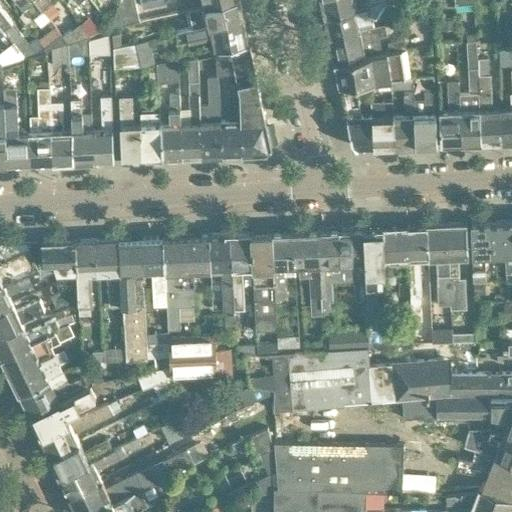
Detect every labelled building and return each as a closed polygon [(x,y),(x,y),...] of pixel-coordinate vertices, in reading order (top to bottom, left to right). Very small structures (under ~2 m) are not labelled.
[(0,0),(0,22),(2,25),(6,30),(15,42),(25,54),(47,47),(41,38),(38,35),(30,42),(13,21),(0,4),(0,0)] [(44,7),(39,0),(38,0),(18,0),(32,17),(44,7)] [(121,0),(112,26),(139,20),(134,0),(121,0)] [(228,0),(205,5),(185,10),(189,26),(243,14),(239,0),(228,0)] [(321,0),(325,15),(356,8),(354,0),(321,0)] [(427,0),(418,0),(420,20),(428,19),(427,0)] [(325,15),(329,35),(371,26),(369,17),(389,13),(387,2),(376,4),(356,8),(325,15)] [(189,26),(176,29),(178,42),(212,34),(215,49),(249,42),(247,33),(245,23),(243,14),(189,26)] [(81,20),(63,33),(68,40),(89,34),(91,33),(81,20)] [(455,20),(438,20),(438,30),(455,30),(455,20)] [(380,24),(371,26),(329,35),(334,56),(379,46),(377,35),(387,33),(385,23),(380,24)] [(47,47),(51,46),(68,40),(61,30),(58,25),(41,38),(47,47)] [(90,52),(109,52),(108,32),(89,38),(90,52)] [(121,33),(112,34),(113,46),(122,44),(121,33)] [(69,53),(90,52),(89,38),(89,34),(68,40),(69,53)] [(150,38),(136,41),(141,64),(155,61),(150,38)] [(389,51),(405,48),(403,38),(387,41),(389,51)] [(70,65),(69,53),(68,40),(51,46),(52,66),(70,65)] [(141,65),(141,64),(136,41),(122,44),(113,46),(114,66),(141,65)] [(461,142),(481,141),(478,75),(478,59),(477,41),(466,41),(468,90),(459,90),(461,142)] [(25,54),(15,42),(0,53),(0,57),(3,61),(25,54)] [(237,80),(239,89),(242,152),(266,151),(272,144),(250,46),(231,50),(235,72),(237,80)] [(410,77),(405,48),(389,51),(335,60),(339,82),(353,82),(370,80),(392,78),(410,77)] [(216,54),(217,76),(235,72),(231,50),(216,54)] [(178,80),(177,62),(177,57),(157,61),(158,81),(178,80)] [(499,107),(501,140),(511,139),(511,57),(510,57),(511,91),(509,91),(510,107),(499,107)] [(187,60),(188,80),(189,91),(190,119),(180,119),(182,155),(202,154),(200,103),(199,79),(197,58),(187,60)] [(489,58),(478,59),(478,75),(489,75),(489,58)] [(491,75),(489,75),(478,75),(481,141),(501,140),(499,107),(493,107),(491,75)] [(202,154),(221,153),(219,118),(218,90),(217,76),(207,77),(208,102),(200,103),(202,154)] [(411,77),(410,77),(392,78),(392,88),(412,88),(411,77)] [(237,80),(229,82),(230,89),(239,89),(237,80)] [(439,110),(441,143),(461,142),(459,90),(459,80),(446,80),(447,109),(439,110)] [(355,91),(353,82),(339,82),(352,142),(357,147),(371,146),(370,114),(360,115),(355,91)] [(32,128),(30,128),(32,162),(53,161),(50,102),(49,87),(37,87),(38,116),(31,116),(32,128)] [(15,88),(4,89),(5,103),(7,163),(32,162),(30,128),(19,129),(17,103),(15,103),(15,88)] [(242,152),(239,89),(230,89),(229,90),(230,117),(219,118),(221,153),(242,152)] [(412,113),(414,144),(437,143),(435,90),(424,90),(425,98),(412,99),(413,113),(412,113)] [(393,113),(394,145),(414,144),(412,113),(413,113),(412,99),(412,91),(403,91),(404,113),(393,113)] [(161,156),(182,155),(180,119),(179,92),(169,92),(170,119),(160,120),(161,156)] [(103,124),(93,125),(94,159),(114,158),(111,96),(101,96),(103,124)] [(131,98),(119,99),(122,158),(142,157),(141,121),(132,121),(131,98)] [(82,99),(71,100),(73,126),(73,160),(94,159),(93,125),(92,109),(82,109),(82,99)] [(392,100),(370,101),(370,114),(371,146),(394,145),(393,113),(392,100)] [(62,101),(50,102),(53,161),(73,160),(73,126),(63,127),(62,101)] [(140,111),(141,121),(142,157),(161,156),(160,120),(159,111),(140,111)] [(511,219),(492,220),(494,254),(505,253),(506,278),(511,278),(511,219)] [(485,254),(494,254),(492,220),(471,221),(474,281),(485,280),(486,280),(485,254)] [(468,256),(467,221),(447,222),(451,303),(451,309),(467,308),(465,275),(460,276),(459,256),(468,256)] [(451,303),(447,222),(427,223),(429,256),(429,258),(437,257),(439,304),(451,303)] [(419,257),(429,256),(427,223),(407,224),(410,293),(411,311),(419,311),(421,297),(419,257)] [(400,294),(410,293),(407,224),(382,225),(385,270),(399,270),(400,294)] [(364,226),(366,271),(385,270),(382,225),(364,226)] [(364,226),(339,227),(342,277),(355,277),(356,299),(367,298),(366,271),(364,226)] [(339,227),(318,228),(322,309),(332,308),(330,278),(342,277),(339,227)] [(312,314),(322,313),(318,228),(312,229),(299,229),(297,229),(299,264),(299,276),(310,276),(312,314)] [(278,230),(272,230),(276,299),(286,298),(285,275),(295,275),(295,264),(299,264),(297,229),(292,229),(278,230)] [(277,328),(277,314),(272,230),(250,231),(252,266),(255,330),(277,328)] [(242,267),(252,266),(250,231),(229,232),(233,298),(233,309),(244,308),(242,267)] [(233,298),(229,232),(224,233),(212,233),(208,233),(208,235),(209,235),(211,268),(222,267),(224,309),(233,309),(233,298)] [(208,233),(196,234),(164,235),(167,289),(167,304),(168,328),(179,327),(179,319),(194,319),(193,304),(195,304),(193,274),(197,274),(197,269),(211,268),(209,235),(208,235),(208,233)] [(167,304),(167,289),(164,235),(142,236),(144,272),(153,271),(155,305),(167,304)] [(148,358),(146,332),(144,272),(142,236),(119,237),(123,303),(123,306),(125,346),(126,359),(148,358)] [(110,304),(123,303),(119,237),(97,238),(99,273),(109,272),(110,304)] [(97,238),(75,239),(77,270),(78,292),(78,296),(78,306),(79,315),(91,314),(90,307),(92,307),(91,273),(99,273),(97,238)] [(77,270),(75,239),(42,241),(43,262),(43,263),(54,262),(56,270),(56,272),(77,270)] [(0,286),(28,273),(40,267),(40,265),(38,267),(29,247),(6,258),(0,244),(0,286)] [(28,273),(0,286),(0,308),(14,302),(10,294),(40,279),(40,276),(56,270),(54,262),(43,263),(43,262),(40,265),(40,267),(28,273)] [(369,327),(388,326),(385,270),(366,271),(367,298),(369,327)] [(485,280),(474,281),(474,292),(485,292),(485,280)] [(66,302),(63,293),(62,288),(50,294),(57,307),(66,302)] [(63,293),(66,302),(78,296),(78,292),(63,293)] [(14,302),(0,308),(0,334),(28,321),(26,317),(45,308),(41,299),(18,310),(14,302)] [(504,311),(498,311),(498,318),(511,317),(511,300),(506,300),(504,300),(504,311)] [(233,313),(224,314),(225,327),(234,327),(233,313)] [(0,334),(0,351),(2,356),(62,327),(58,318),(32,330),(28,321),(0,334)] [(475,318),(476,331),(476,338),(484,338),(483,318),(475,318)] [(70,323),(62,327),(2,356),(11,374),(57,352),(53,344),(75,333),(70,323)] [(411,325),(388,326),(389,343),(412,342),(411,325)] [(255,326),(241,327),(242,340),(256,339),(255,326)] [(370,345),(387,344),(389,343),(388,326),(369,327),(369,329),(370,345)] [(452,326),(432,327),(433,341),(453,340),(452,332),(452,326)] [(511,327),(502,328),(502,339),(511,338),(511,327)] [(369,329),(344,330),(345,346),(370,345),(369,329)] [(329,347),(345,346),(344,330),(328,331),(329,347)] [(168,331),(146,332),(148,358),(154,357),(170,356),(169,336),(168,331)] [(476,331),(452,332),(453,340),(476,338),(476,331)] [(169,336),(170,356),(170,364),(171,375),(171,379),(176,378),(176,374),(216,372),(216,374),(231,374),(230,347),(215,348),(214,334),(169,336)] [(299,335),(278,336),(278,339),(278,347),(300,346),(299,335)] [(278,350),(273,350),(274,370),(275,385),(275,388),(273,408),(273,410),(295,408),(295,407),(306,406),(402,398),(435,395),(447,394),(491,393),(511,392),(511,338),(502,339),(484,339),(484,347),(500,347),(500,354),(511,354),(511,371),(452,372),(451,358),(450,354),(387,359),(371,360),(370,345),(345,346),(329,347),(278,350)] [(256,341),(256,343),(257,351),(278,350),(278,347),(278,339),(256,341)] [(235,352),(243,352),(257,351),(256,343),(235,344),(235,352)] [(103,360),(126,359),(125,346),(102,347),(103,360)] [(11,374),(20,392),(64,370),(60,362),(69,358),(65,348),(57,352),(11,374)] [(155,368),(170,364),(170,356),(154,357),(155,368)] [(171,375),(170,364),(155,368),(136,373),(142,388),(152,384),(171,375)] [(68,379),(64,370),(20,392),(30,413),(61,398),(60,396),(90,382),(85,373),(73,379),(68,379)] [(30,413),(40,435),(71,419),(67,411),(96,397),(91,387),(62,401),(61,398),(30,413)] [(472,427),(467,443),(477,446),(511,456),(511,392),(491,393),(492,414),(511,416),(510,418),(506,428),(505,429),(492,427),(490,437),(482,434),(482,427),(472,427)] [(437,414),(492,414),(491,393),(447,394),(435,395),(437,414)] [(271,394),(202,428),(206,435),(232,422),(233,426),(244,420),(242,417),(264,406),(264,424),(271,424),(271,394)] [(435,395),(402,398),(404,417),(437,414),(435,395)] [(71,419),(40,435),(50,454),(79,440),(75,431),(114,412),(109,401),(71,419)] [(173,418),(159,425),(168,442),(182,434),(173,418)] [(249,434),(259,454),(273,447),(267,426),(249,434)] [(79,440),(50,454),(59,474),(113,447),(107,435),(83,447),(79,440)] [(196,441),(165,457),(167,461),(172,472),(196,461),(190,449),(199,446),(196,441)] [(405,443),(272,441),(273,447),(275,471),(277,487),(318,489),(367,490),(383,491),(383,490),(402,491),(405,443)] [(128,454),(123,443),(113,447),(59,474),(68,491),(102,475),(98,468),(128,454)] [(458,468),(488,474),(484,484),(511,494),(511,456),(477,446),(474,457),(461,455),(458,468)] [(273,447),(259,454),(268,474),(275,471),(273,447)] [(102,475),(68,491),(77,511),(90,511),(140,488),(143,487),(135,471),(107,485),(102,475)] [(274,487),(277,487),(275,471),(268,474),(252,483),(251,500),(274,487)] [(506,511),(511,497),(511,494),(484,484),(481,491),(478,490),(446,494),(447,504),(474,501),(472,506),(488,511),(506,511)] [(317,511),(318,489),(277,487),(274,487),(273,511),(317,511)] [(140,488),(90,511),(131,511),(148,504),(140,488)] [(366,511),(367,508),(367,490),(318,489),(317,511),(366,511)] [(383,508),(383,491),(367,490),(367,508),(383,508)] [(210,503),(209,511),(229,511),(230,503),(210,503)]
